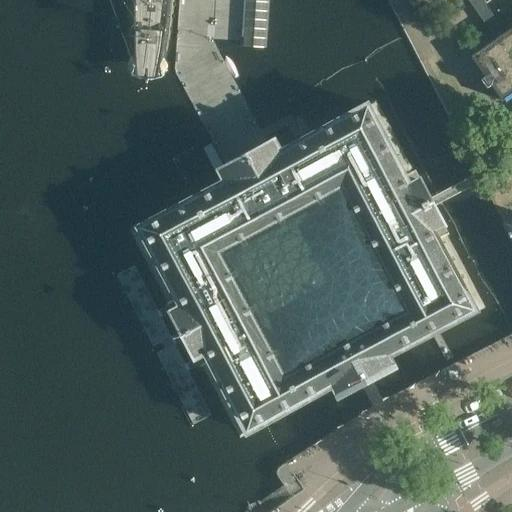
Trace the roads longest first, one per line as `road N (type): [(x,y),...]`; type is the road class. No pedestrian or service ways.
road 1 (secondary): [(511,406),(406,457),(354,503)]
road 2 (secondary): [(392,511),(511,447)]
